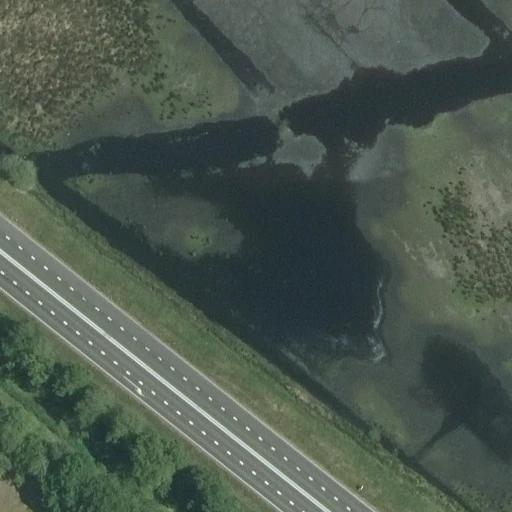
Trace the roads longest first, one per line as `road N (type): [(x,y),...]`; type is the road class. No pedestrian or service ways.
road 1 (trunk): [(325,511),(0,251)]
road 2 (track): [(137,511),(0,397)]
